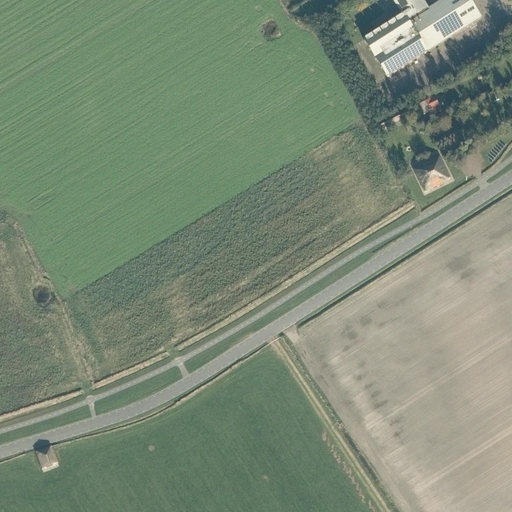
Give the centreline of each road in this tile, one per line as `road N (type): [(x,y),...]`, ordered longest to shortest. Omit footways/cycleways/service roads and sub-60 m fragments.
road 1 (tertiary): [(0,453),(121,415),(191,381),(511,179)]
road 2 (unknown): [(283,324),(407,511)]
